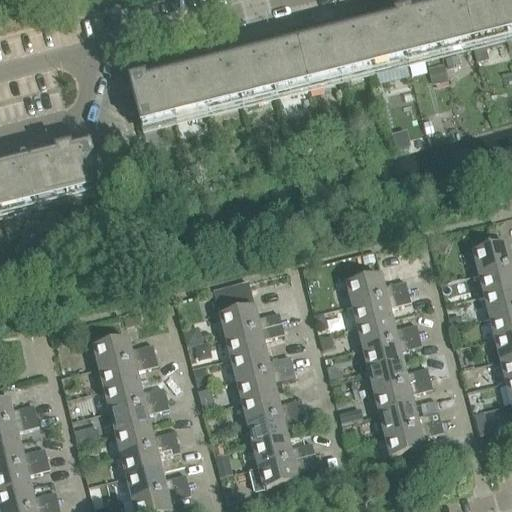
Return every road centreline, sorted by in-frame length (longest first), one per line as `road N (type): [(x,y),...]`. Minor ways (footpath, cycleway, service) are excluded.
road 1 (residential): [(488,508),(425,256)]
road 2 (residential): [(352,511),(297,289)]
road 3 (residential): [(221,511),(170,316)]
road 4 (residential): [(94,48),(287,0)]
road 5 (residential): [(82,511),(38,336)]
road 6 (residential): [(94,48),(78,120),(0,139)]
